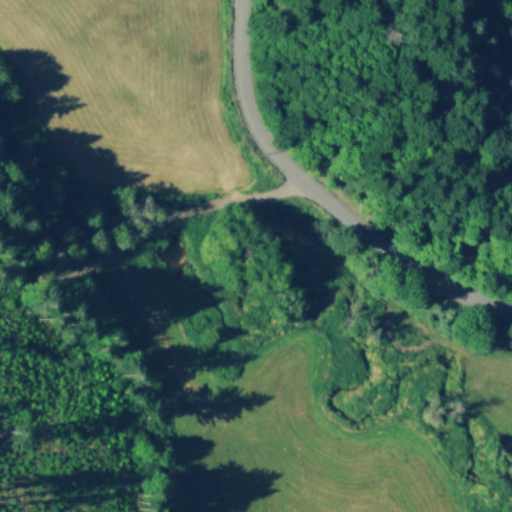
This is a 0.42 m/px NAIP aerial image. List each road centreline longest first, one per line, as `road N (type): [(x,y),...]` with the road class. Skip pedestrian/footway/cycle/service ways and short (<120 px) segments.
road 1 (residential): [(239,0),(241,89),(272,157),(411,267),(511,309)]
road 2 (track): [(301,184),(174,211),(69,271),(22,269),(0,256)]
road 3 (track): [(122,241),(108,287),(178,392),(185,442)]
road 4 (track): [(122,241),(122,266),(155,297),(187,387),(204,397),(242,395)]
